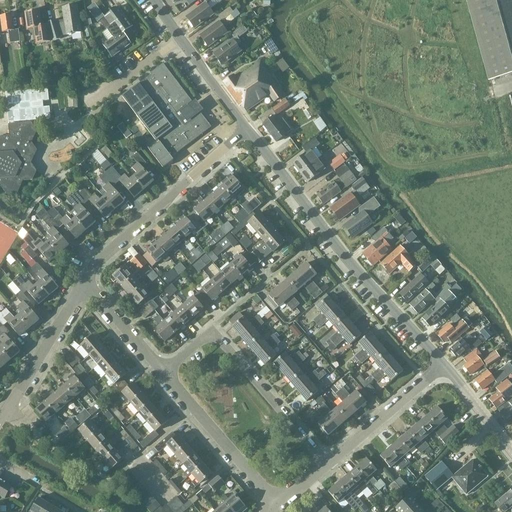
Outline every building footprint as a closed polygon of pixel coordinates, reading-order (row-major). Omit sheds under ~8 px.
[(511,0),(467,0),(490,80),(511,74),(511,0)] [(211,14),(204,4),(186,18),(193,27),(211,14)] [(47,23),(47,25),(47,26),(52,42),(60,39),(59,37),(65,36),(65,35),(81,33),(77,5),(62,7),(64,23),(56,25),(55,20),(47,23)] [(106,30),(124,17),(117,7),(101,19),(102,19),(99,21),(106,30)] [(221,21),(232,12),(228,7),(217,16),(221,21)] [(47,26),(47,25),(41,26),(39,11),(24,13),(27,30),(37,28),(39,42),(49,41),(47,26)] [(8,31),(10,43),(20,42),(18,30),(13,30),(11,15),(0,16),(0,17),(2,32),(8,31)] [(124,17),(106,30),(113,38),(103,45),(111,56),(116,53),(115,51),(128,41),(122,33),(131,26),(124,17)] [(226,33),(217,22),(199,35),(207,47),(226,33)] [(237,38),(246,32),(243,27),(232,35),(234,38),(231,41),(231,40),(213,53),(222,65),(239,51),(235,46),(240,43),(237,38)] [(249,95),(257,89),(252,83),(268,72),(266,70),(260,61),(236,78),(234,75),(223,83),(239,106),(242,105),(251,98),(249,95)] [(151,75),(121,97),(155,142),(157,141),(159,143),(170,158),(171,158),(210,128),(200,114),(196,117),(186,105),(191,102),(163,64),(150,74),(151,75)] [(59,65),(50,67),(51,76),(47,77),(48,86),(65,84),(59,65)] [(283,94),(268,72),(252,83),(257,89),(249,95),(251,98),(242,105),(246,111),(270,94),(274,100),(283,94)] [(42,101),(48,101),(47,89),(5,93),(8,123),(50,119),(49,107),(43,108),(42,101)] [(259,118),(263,124),(275,116),(275,117),(290,106),(286,99),(272,109),(272,108),(259,118)] [(278,121),(275,117),(275,116),(263,124),(276,142),(287,134),(291,131),(282,119),(278,121)] [(81,139),(86,135),(79,126),(74,130),(81,139)] [(133,127),(129,129),(134,136),(138,133),(133,127)] [(139,132),(138,133),(134,136),(141,146),(146,142),(139,132)] [(293,135),(276,145),(282,155),(299,145),(293,135)] [(34,188),(30,138),(18,139),(18,138),(4,139),(5,140),(0,140),(0,183),(21,181),(22,189),(34,188)] [(292,163),(299,173),(316,160),(309,151),(318,145),(313,138),(301,147),(305,152),(292,163)] [(173,161),(171,158),(170,158),(159,143),(149,150),(163,168),(173,161)] [(199,158),(206,154),(201,145),(194,150),(199,158)] [(136,153),(132,157),(137,164),(142,159),(136,153)] [(345,162),(339,155),(328,163),(333,171),(345,162)] [(323,170),(316,160),(299,173),(306,182),(323,170)] [(178,163),(167,168),(172,177),(182,172),(178,163)] [(136,174),(133,177),(144,190),(153,182),(137,164),(132,169),(136,174)] [(348,171),(344,165),(334,173),(338,179),(333,183),(316,195),(323,205),(341,193),(340,192),(345,188),(345,189),(356,181),(364,175),(361,171),(355,175),(355,174),(353,176),(348,171)] [(134,199),(144,190),(133,177),(130,179),(126,174),(121,178),(111,167),(105,173),(115,184),(119,181),(134,199)] [(111,187),(115,184),(105,173),(99,178),(105,186),(102,189),(107,194),(103,198),(114,210),(124,202),(111,187)] [(230,175),(226,179),(221,183),(223,186),(233,198),(234,200),(244,191),(242,189),(230,175)] [(356,190),(366,182),(362,177),(352,185),(356,190)] [(233,198),(223,186),(221,183),(217,187),(219,189),(213,194),(223,206),(233,198)] [(104,219),(114,210),(103,198),(99,201),(94,196),(91,199),(81,187),(75,192),(85,204),(89,201),(104,219)] [(69,198),(77,207),(70,213),(74,219),(85,231),(95,223),(81,207),(85,204),(75,192),(69,198)] [(223,206),(213,194),(211,192),(207,195),(209,197),(204,202),(214,214),(223,206)] [(359,205),(350,193),(330,207),(339,219),(359,205)] [(367,215),(380,205),(373,196),(360,206),(363,211),(343,225),(345,228),(343,229),(348,236),(350,234),(352,237),(372,222),(367,215)] [(260,205),(255,199),(249,204),(250,205),(244,211),(248,216),(252,212),(260,205)] [(189,215),(202,230),(207,225),(205,222),(214,214),(204,202),(202,200),(198,203),(200,205),(194,211),(189,215)] [(76,240),(85,231),(74,219),(70,222),(66,217),(63,219),(53,208),(47,214),(60,228),(63,225),(76,240)] [(244,211),(242,209),(238,212),(244,219),(248,216),(244,211)] [(260,214),(256,217),(252,212),(248,216),(244,219),(240,222),(241,222),(235,227),(236,229),(231,233),(233,236),(244,226),(245,227),(248,224),(256,234),(268,224),(270,222),(267,218),(265,220),(260,214)] [(56,232),(60,228),(47,214),(41,219),(50,230),(47,233),(48,235),(44,238),(59,254),(68,246),(56,232)] [(197,234),(202,230),(189,215),(185,218),(183,216),(179,220),(181,222),(175,227),(185,239),(194,231),(197,234)] [(227,222),(223,225),(229,232),(233,229),(227,222)] [(189,243),(185,239),(175,227),(173,224),(169,228),(171,230),(166,235),(176,247),(181,242),(185,246),(189,243)] [(269,224),(268,224),(256,234),(264,243),(276,233),(279,231),(275,228),(273,229),(269,224)] [(229,232),(223,225),(219,229),(225,236),(229,232)] [(372,238),(375,242),(362,253),(373,266),(377,261),(391,250),(386,245),(391,240),(382,229),(372,238)] [(399,243),(409,235),(406,231),(396,240),(399,243)] [(49,263),(59,254),(44,238),(41,242),(39,240),(35,243),(27,233),(22,240),(25,243),(22,249),(24,251),(32,260),(36,256),(42,262),(46,259),(49,263)] [(162,238),(156,243),(166,255),(167,255),(171,251),(174,255),(179,251),(176,247),(166,235),(164,233),(160,236),(162,238)] [(281,239),(276,233),(264,243),(273,253),(287,241),(283,237),(281,239)] [(232,248),(237,244),(229,234),(224,239),(232,248)] [(242,246),(249,240),(245,236),(238,242),(242,246)] [(215,244),(211,239),(206,244),(210,248),(215,244)] [(252,244),(249,240),(242,246),(245,250),(252,244)] [(166,255),(156,243),(154,241),(150,244),(152,246),(146,252),(156,264),(161,259),(165,263),(169,259),(166,255)] [(219,243),(215,247),(221,253),(225,250),(219,243)] [(199,246),(195,250),(200,257),(205,253),(199,246)] [(221,253),(215,247),(211,250),(217,257),(221,253)] [(258,248),(255,251),(249,255),(257,265),(263,260),(262,259),(263,258),(262,256),(264,254),(258,248)] [(401,248),(393,255),(400,263),(407,271),(415,264),(401,248)] [(191,265),(200,257),(195,250),(191,253),(193,256),(187,261),(191,265)] [(235,261),(230,265),(241,277),(241,276),(242,276),(247,271),(248,274),(252,270),(240,256),(240,257),(237,254),(232,258),(235,261)] [(400,263),(393,255),(392,254),(380,264),(388,273),(400,263)] [(147,264),(138,255),(133,259),(136,262),(132,265),(138,272),(147,264)] [(275,265),(283,260),(279,255),(271,261),(275,265)] [(342,255),(335,259),(341,269),(348,265),(342,255)] [(435,259),(432,263),(426,256),(415,266),(422,274),(430,266),(435,271),(441,265),(435,259)] [(200,259),(196,263),(202,270),(206,266),(200,259)] [(179,263),(176,266),(182,273),(185,270),(179,263)] [(202,270),(196,263),(192,266),(198,273),(202,270)] [(306,263),(297,272),(314,292),(318,297),(322,293),(322,294),(328,288),(325,285),(319,290),(310,280),(316,275),(306,263)] [(32,279),(37,284),(48,297),(58,288),(42,270),(36,264),(30,269),(36,275),(32,279)] [(241,277),(230,265),(221,273),(231,285),(237,280),(239,282),(243,279),(241,276),(241,277)] [(182,273),(176,266),(172,270),(178,277),(182,273)] [(120,287),(132,277),(124,267),(110,279),(113,283),(115,281),(120,287)] [(148,279),(155,274),(151,270),(145,275),(148,279)] [(314,292),(297,272),(287,280),(297,291),(303,286),(314,300),(318,297),(314,292)] [(180,284),(189,278),(185,273),(177,279),(180,284)] [(231,285),(221,273),(211,281),(222,293),(228,288),(230,290),(233,287),(231,285)] [(158,277),(155,274),(148,279),(151,283),(158,277)] [(429,284),(424,279),(420,274),(398,294),(407,304),(429,284)] [(38,305),(48,297),(37,284),(33,288),(28,282),(25,285),(18,276),(11,282),(20,292),(22,294),(26,291),(38,305)] [(129,296),(140,286),(132,277),(120,287),(118,289),(121,292),(124,290),(128,296),(129,296)] [(297,291),(287,280),(277,288),(295,308),(299,305),(291,296),(297,291)] [(224,295),(222,293),(211,281),(202,289),(197,293),(205,303),(210,299),(212,301),(218,296),(220,298),(224,295)] [(140,286),(129,296),(128,296),(126,298),(129,302),(132,300),(137,306),(138,305),(142,310),(148,304),(152,301),(158,296),(153,290),(148,294),(144,291),(147,288),(144,283),(140,286)] [(171,284),(167,287),(173,294),(177,291),(171,284)] [(436,296),(439,299),(447,292),(449,290),(445,285),(435,295),(430,289),(433,286),(431,284),(409,305),(417,313),(432,299),(433,300),(436,296)] [(173,294),(167,287),(163,291),(169,298),(173,294)] [(295,308),(277,288),(268,296),(268,297),(263,301),(273,312),(278,308),(284,303),(291,311),(295,308)] [(29,302),(22,294),(20,292),(14,296),(21,304),(17,307),(19,309),(15,313),(18,316),(29,329),(39,320),(26,306),(29,302)] [(456,301),(447,292),(439,299),(441,301),(421,319),(429,327),(448,310),(447,309),(456,301)] [(205,311),(201,307),(205,303),(197,293),(192,297),(193,297),(183,306),(193,318),(193,317),(199,312),(201,315),(205,311)] [(259,293),(254,296),(258,302),(263,299),(259,293)] [(373,297),(369,303),(379,308),(383,302),(373,297)] [(313,321),(316,324),(336,307),(328,298),(316,308),(321,314),(313,321)] [(253,299),(248,305),(253,310),(258,304),(253,299)] [(142,310),(138,313),(144,319),(154,311),(158,307),(152,301),(148,304),(142,310)] [(195,320),(193,317),(193,318),(183,306),(173,314),(184,326),(189,321),(191,323),(195,320)] [(344,317),(336,307),(316,324),(319,328),(328,321),(333,327),(344,317)] [(19,337),(29,329),(18,316),(14,320),(9,314),(5,309),(0,313),(0,322),(3,326),(7,323),(19,337)] [(273,315),(270,311),(264,317),(267,320),(273,315)] [(240,338),(260,320),(257,317),(248,324),(243,318),(238,312),(227,321),(233,327),(232,328),(240,338)] [(186,328),(184,326),(173,314),(164,322),(174,334),(180,329),(182,331),(186,328)] [(392,316),(384,324),(401,341),(410,333),(392,316)] [(352,326),(344,317),(333,327),(338,332),(329,340),(332,343),(352,326)] [(466,317),(461,321),(452,329),(449,325),(436,336),(443,344),(456,334),(459,337),(468,330),(467,329),(472,325),(466,317)] [(248,347),(260,337),(255,331),(263,324),(260,320),(240,338),(248,347)] [(9,333),(3,326),(0,322),(0,331),(3,335),(0,337),(0,349),(10,361),(19,352),(5,336),(9,333)] [(176,336),(174,334),(164,322),(154,330),(164,342),(171,337),(172,339),(176,336)] [(301,334),(293,325),(288,329),(297,338),(301,334)] [(361,336),(352,326),(332,343),(335,347),(344,340),(349,346),(361,336)] [(486,341),(492,336),(485,327),(479,332),(486,341)] [(303,344),(310,337),(306,332),(299,339),(303,344)] [(355,357),(357,360),(377,343),(369,334),(358,344),(363,350),(355,357)] [(474,336),(472,338),(470,336),(469,335),(468,335),(467,335),(466,335),(465,336),(464,338),(449,351),(456,358),(468,348),(470,351),(480,343),(474,336)] [(81,346),(89,356),(101,346),(104,344),(100,339),(97,341),(93,336),(81,346)] [(256,356),(276,339),(273,336),(264,343),(260,337),(248,347),(256,356)] [(279,343),(276,339),(256,356),(264,366),(276,356),(271,350),(279,343)] [(386,353),(377,343),(357,360),(361,364),(369,357),(374,363),(386,353)] [(109,356),(112,353),(108,349),(106,351),(101,346),(89,356),(97,365),(109,355),(109,356)] [(352,346),(333,358),(337,365),(356,353),(352,346)] [(290,383),(301,373),(296,367),(305,360),(309,356),(308,356),(315,350),(312,347),(301,356),(281,373),(290,383)] [(0,368),(0,369),(10,361),(0,349),(0,368)] [(480,363),(478,361),(482,358),(476,349),(462,360),(466,365),(463,367),(470,376),(483,366),(485,369),(498,359),(494,353),(480,363)] [(77,363),(80,361),(70,350),(62,357),(72,368),(74,365),(77,363)] [(281,373),(301,356),(298,352),(290,360),(285,354),(273,364),(281,373)] [(120,363),(112,353),(109,356),(109,355),(97,365),(102,370),(97,374),(101,379),(105,375),(117,365),(118,365),(120,363)] [(394,362),(386,353),(374,363),(379,368),(371,376),(374,379),(394,362)] [(402,372),(394,362),(374,379),(377,383),(386,376),(391,382),(402,372)] [(499,370),(500,370),(491,377),(488,372),(474,383),(481,391),(493,382),(496,386),(506,378),(511,372),(511,367),(508,363),(499,370)] [(122,370),(118,365),(117,365),(105,375),(110,380),(105,384),(109,389),(112,386),(116,390),(125,383),(121,378),(129,372),(124,367),(122,370)] [(77,376),(80,380),(87,374),(85,372),(82,374),(81,373),(76,367),(72,370),(77,376)] [(323,370),(318,375),(298,393),(306,402),(318,392),(312,386),(321,379),(326,374),(323,370)] [(298,393),(318,375),(315,371),(306,379),(301,373),(290,383),(298,393)] [(90,378),(87,374),(80,380),(83,383),(88,390),(92,386),(87,380),(90,378)] [(338,382),(343,388),(348,383),(346,381),(351,377),(348,374),(343,378),(338,382)] [(70,381),(65,385),(64,386),(75,397),(84,389),(72,375),(67,378),(70,381)] [(511,386),(507,381),(505,383),(497,389),(500,392),(489,401),(495,409),(511,395),(511,386)] [(75,397),(64,386),(65,385),(62,383),(58,387),(60,389),(55,393),(55,394),(65,406),(75,397)] [(129,387),(125,383),(116,390),(120,395),(122,394),(130,403),(142,393),(142,394),(145,391),(141,387),(138,389),(134,384),(129,387)] [(376,392),(369,384),(366,388),(373,395),(376,392)] [(98,393),(92,386),(88,390),(94,396),(98,393)] [(343,388),(339,391),(356,411),(366,403),(356,392),(350,397),(343,388)] [(65,406),(55,394),(55,393),(53,391),(48,395),(50,397),(46,402),(45,402),(55,414),(65,406)] [(347,420),(356,411),(339,391),(335,395),(343,403),(337,408),(347,420)] [(146,398),(142,394),(142,393),(130,403),(138,413),(150,403),(153,401),(149,396),(146,398)] [(55,414),(45,402),(46,402),(43,399),(39,403),(41,406),(35,410),(46,422),(55,414)] [(511,400),(511,399),(496,411),(505,423),(505,422),(507,425),(511,421),(511,400)] [(155,408),(150,403),(138,413),(146,422),(158,412),(159,413),(161,410),(157,406),(155,408)] [(337,428),(347,420),(337,408),(331,413),(324,405),(320,408),(337,428)] [(109,410),(115,416),(119,413),(113,406),(109,410)] [(93,407),(87,412),(91,416),(97,411),(93,407)] [(437,407),(427,415),(448,440),(458,432),(453,425),(447,430),(442,424),(447,419),(437,407)] [(328,436),(337,428),(320,408),(316,411),(324,419),(318,424),(328,436)] [(103,415),(109,421),(113,418),(107,411),(103,415)] [(84,422),(91,416),(87,412),(80,418),(84,422)] [(163,417),(159,413),(158,412),(146,422),(154,431),(138,444),(143,449),(158,436),(155,432),(169,420),(165,415),(163,417)] [(124,419),(119,413),(115,416),(120,423),(124,419)] [(87,441),(98,431),(94,425),(100,420),(96,415),(90,420),(90,421),(81,429),(76,433),(79,438),(82,436),(86,441),(87,441)] [(448,440),(427,415),(418,423),(428,436),(433,431),(444,444),(448,440)] [(118,424),(113,418),(109,421),(115,428),(118,424)] [(74,423),(68,429),(72,433),(78,427),(74,423)] [(428,436),(418,423),(408,431),(424,450),(429,446),(423,440),(428,436)] [(125,428),(131,435),(135,432),(129,425),(125,428)] [(61,442),(72,433),(68,429),(66,430),(64,428),(55,435),(61,442)] [(119,434),(125,440),(129,437),(123,430),(119,434)] [(95,450),(106,440),(98,431),(87,441),(86,441),(84,443),(88,447),(90,445),(94,450),(95,450)] [(424,450),(408,431),(399,439),(409,452),(415,447),(420,454),(424,450)] [(140,438),(135,432),(131,435),(136,441),(140,438)] [(175,455),(186,445),(187,445),(189,443),(185,438),(183,441),(178,435),(176,437),(172,432),(154,448),(158,453),(167,446),(175,455)] [(138,447),(129,437),(125,440),(129,445),(127,446),(132,452),(138,447)] [(409,452),(399,439),(389,448),(406,466),(410,463),(404,456),(409,452)] [(103,460),(115,450),(106,440),(95,450),(94,450),(92,452),(96,457),(98,455),(103,460)] [(191,450),(187,445),(186,445),(175,455),(183,465),(195,454),(195,455),(197,452),(193,448),(191,450)] [(458,446),(445,457),(449,461),(462,450),(458,446)] [(406,466),(389,448),(380,456),(390,468),(396,464),(401,470),(406,466)] [(123,459),(115,450),(103,460),(100,462),(104,467),(107,464),(111,470),(123,459)] [(203,464),(206,462),(202,457),(199,460),(195,455),(195,454),(183,465),(187,470),(182,474),(186,478),(191,474),(203,464)] [(463,455),(451,466),(456,471),(468,461),(463,455)] [(366,459),(356,467),(377,492),(385,485),(380,480),(377,482),(371,476),(376,471),(366,459)] [(152,463),(157,470),(161,467),(156,460),(152,463)] [(453,477),(441,462),(424,477),(435,491),(433,492),(438,498),(442,495),(437,490),(451,478),(465,495),(487,477),(472,460),(453,477)] [(429,466),(425,461),(420,464),(424,469),(429,466)] [(214,471),(206,462),(203,464),(191,474),(195,479),(191,483),(195,488),(199,484),(201,486),(208,480),(207,478),(214,471)] [(349,473),(341,464),(328,475),(336,484),(349,473)] [(167,473),(161,467),(157,470),(163,476),(167,473)] [(377,492),(356,467),(347,475),(361,492),(367,488),(373,496),(377,492)] [(123,482),(133,474),(129,470),(120,478),(123,482)] [(136,479),(133,474),(123,482),(127,487),(136,479)] [(361,492),(347,475),(338,484),(358,508),(362,504),(356,497),(361,492)] [(208,485),(211,488),(213,491),(223,483),(217,476),(208,485)] [(403,492),(407,487),(399,477),(394,482),(403,492)] [(131,491),(140,483),(136,479),(127,487),(131,491)] [(168,482),(174,489),(178,485),(172,479),(168,482)] [(428,487),(420,479),(416,483),(424,491),(428,487)] [(0,480),(0,499),(3,500),(3,499),(4,499),(12,487),(0,480)] [(397,497),(402,492),(394,482),(388,487),(397,497)] [(135,496),(144,488),(140,483),(131,491),(135,496)] [(358,508),(338,484),(328,492),(338,505),(342,509),(348,505),(354,511),(358,508)] [(183,492),(178,485),(174,489),(179,495),(183,492)] [(211,488),(208,485),(201,490),(205,494),(211,488)] [(139,500),(148,492),(144,488),(135,496),(139,500)] [(505,494),(493,504),(499,511),(505,511),(511,506),(511,488),(505,494)] [(143,505),(152,497),(148,492),(139,500),(143,505)] [(195,495),(189,501),(192,504),(198,499),(195,495)] [(220,499),(224,503),(231,511),(239,511),(244,507),(234,495),(228,500),(224,495),(220,499)] [(409,496),(395,508),(398,511),(406,511),(415,504),(409,496)] [(147,509),(156,502),(152,497),(143,505),(147,509)] [(171,501),(179,510),(183,506),(183,505),(183,506),(175,497),(171,501)] [(43,511),(48,504),(38,498),(30,511),(29,511),(43,511)] [(440,510),(444,506),(437,499),(431,504),(435,508),(436,507),(440,510)] [(173,511),(176,511),(179,510),(171,501),(166,504),(173,511)] [(183,511),(192,504),(189,501),(183,505),(183,506),(179,510),(176,511),(183,511)] [(149,511),(153,511),(160,506),(156,502),(147,509),(149,511)] [(231,511),(224,503),(215,511),(231,511)]
